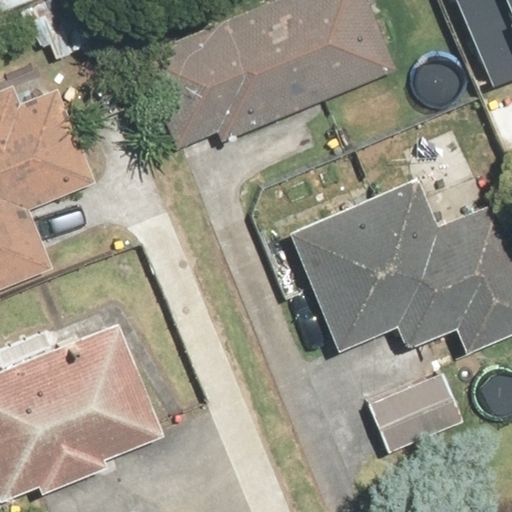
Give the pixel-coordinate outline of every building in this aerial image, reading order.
[(274,0),(139,63),(182,155),(430,40),(411,0),(274,0)] [(511,0),(495,0),(510,37),(511,36),(511,0)] [(0,280),(52,261),(30,202),(100,175),(66,86),(19,103),(10,79),(0,82),(0,280)] [(407,183),(297,226),(343,345),(402,323),(419,367),(511,331),(511,219),(472,117),(393,148),(407,183)] [(123,321),(0,369),(0,487),(6,503),(169,439),(123,321)] [(444,365),(369,400),(403,473),(478,438),(444,365)]
